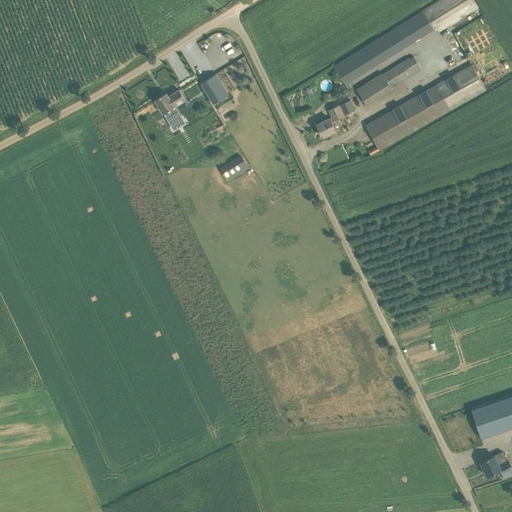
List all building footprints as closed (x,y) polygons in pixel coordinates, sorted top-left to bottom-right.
[(438,33),(478,7),(473,0),(440,0),(334,66),(348,88),(438,33)] [(414,75),(414,74),(421,70),(413,57),(406,62),(406,61),(358,91),(366,104),(414,75)] [(486,90),(472,65),(375,120),(366,125),(380,150),(388,145),(486,90)] [(216,74),(215,75),(201,83),(214,104),(229,94),(216,74)] [(180,90),(169,97),(166,93),(155,100),(164,113),(185,99),(180,90)] [(351,100),(340,105),(329,110),(332,117),(317,125),(323,137),(337,130),(337,132),(344,129),(339,118),(345,115),(356,110),(351,100)] [(228,181),(243,171),(237,161),(222,170),(228,181)] [(511,395),(472,409),(473,412),(482,439),(511,428),(511,395)] [(505,478),(511,474),(511,466),(504,451),(481,462),(488,476),(501,470),(505,478)]
